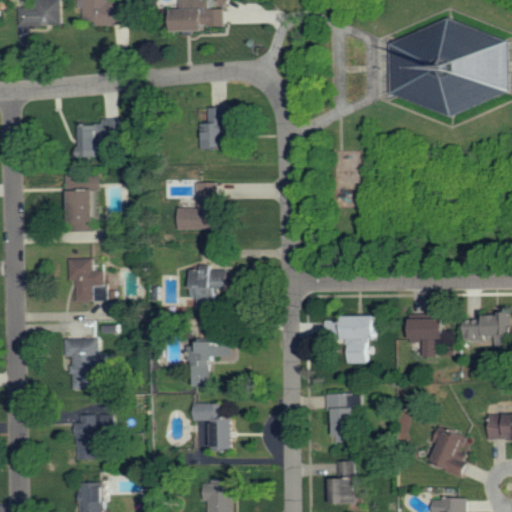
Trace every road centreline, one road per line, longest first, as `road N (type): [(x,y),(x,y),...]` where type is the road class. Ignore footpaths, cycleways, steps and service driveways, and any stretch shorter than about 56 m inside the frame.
road 1 (residential): [(21,511),(13,94)]
road 2 (residential): [(263,76),(243,71),(0,94)]
road 3 (residential): [(295,511),(292,285)]
road 4 (residential): [(511,281),(292,285)]
road 5 (residential): [(292,285),(289,131),(263,76)]
